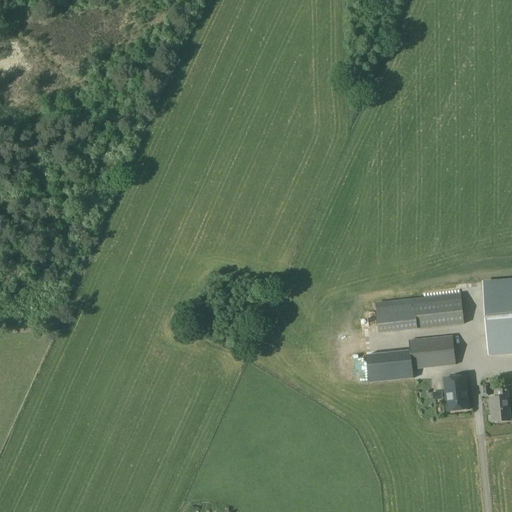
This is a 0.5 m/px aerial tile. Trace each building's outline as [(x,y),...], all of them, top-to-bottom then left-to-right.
[(511,277),(484,280),(490,354),(511,352),(511,277)] [(463,326),(460,301),(376,311),(379,336),(463,326)] [(453,335),(409,340),(410,350),(412,370),(456,365),(453,335)] [(410,350),(366,355),(369,383),(413,379),(412,370),(410,350)] [(447,411),(470,409),(467,376),(444,378),(447,411)] [(488,384),(480,385),(481,397),(489,397),(488,384)] [(510,420),(507,390),(496,391),(497,398),(490,398),(491,407),(493,407),(494,422),(510,420)]
